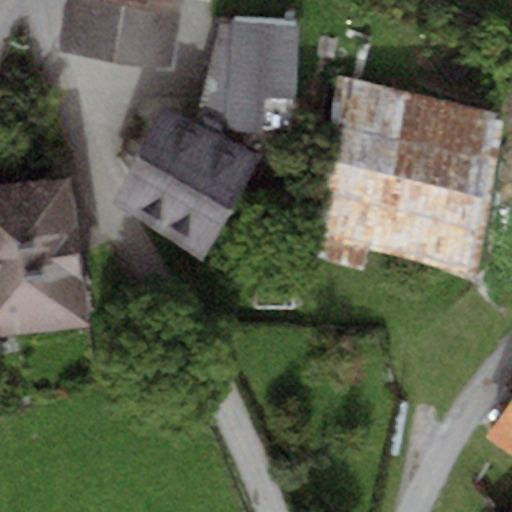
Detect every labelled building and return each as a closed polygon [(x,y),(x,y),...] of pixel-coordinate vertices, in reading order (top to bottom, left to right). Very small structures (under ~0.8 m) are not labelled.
[(64,0),(59,31),(174,51),(180,0),(64,0)] [(300,12),(233,8),(228,118),(293,121),(300,12)] [(497,102),(339,69),(308,251),(364,266),(368,243),(468,263),(497,102)] [(159,92),(112,191),(206,243),(261,139),(159,92)] [(71,161),(0,171),(0,321),(92,311),(71,161)] [(511,390),(483,429),(511,448),(511,390)]
